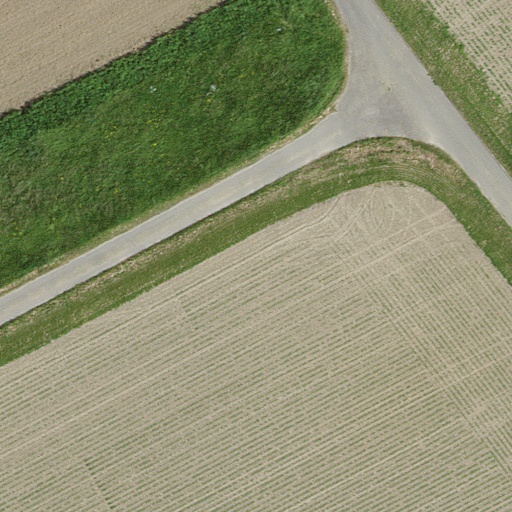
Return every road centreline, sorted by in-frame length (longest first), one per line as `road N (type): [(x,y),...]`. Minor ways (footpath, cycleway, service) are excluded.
road 1 (track): [(0,307),(420,87)]
road 2 (track): [(511,207),(352,0)]
